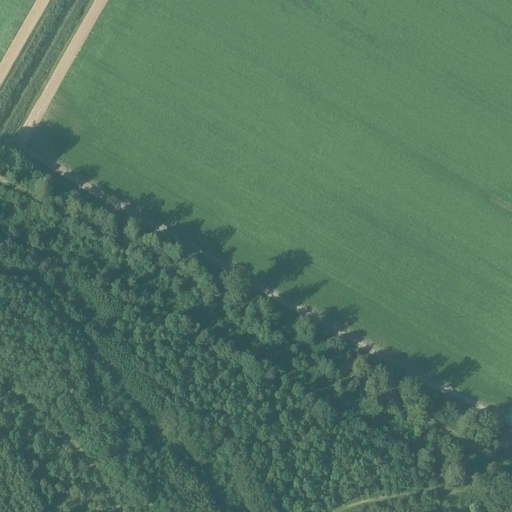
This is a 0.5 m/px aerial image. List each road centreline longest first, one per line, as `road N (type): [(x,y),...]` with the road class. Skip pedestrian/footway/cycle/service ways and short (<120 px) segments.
road 1 (track): [(486,455),(0,180)]
road 2 (track): [(0,268),(34,286),(88,345),(141,420),(183,511)]
road 3 (track): [(0,378),(75,441),(124,511)]
